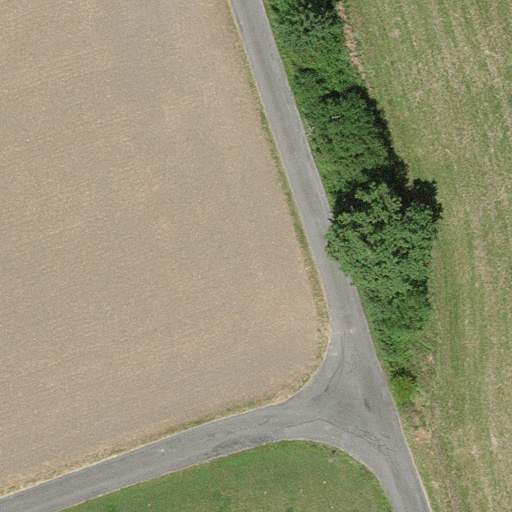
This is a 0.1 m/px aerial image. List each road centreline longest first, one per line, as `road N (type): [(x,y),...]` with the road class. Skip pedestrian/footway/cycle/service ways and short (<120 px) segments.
road 1 (track): [(360,393),(236,0)]
road 2 (track): [(4,511),(360,393)]
road 3 (track): [(360,393),(397,511)]
